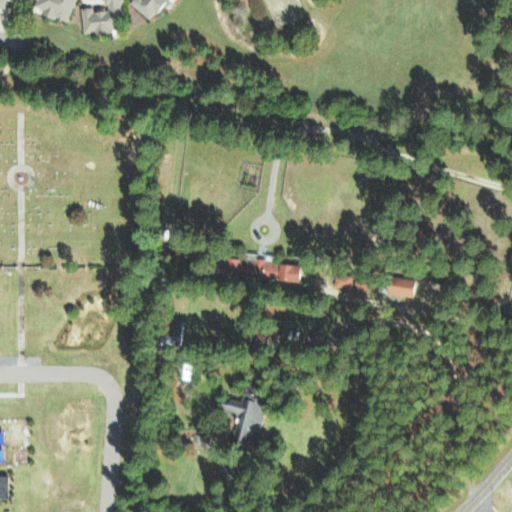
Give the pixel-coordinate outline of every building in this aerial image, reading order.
[(31,0),(30,4),(40,8),(39,13),(64,22),(72,0),(31,0)] [(101,0),(103,10),(91,11),(90,6),(79,7),(81,34),(111,31),(109,17),(120,17),(118,0),(101,0)] [(150,19),(162,0),(132,0),(129,5),(150,19)] [(222,257),(221,274),(254,276),(254,278),(295,281),(296,265),(271,263),(271,255),(263,254),(262,260),(222,257)] [(332,287),(349,287),(349,275),(333,275),(332,287)] [(412,297),(415,279),(385,275),(384,287),(378,286),(377,292),(412,297)] [(182,322),(159,319),(157,344),(180,346),(182,322)] [(229,440),(251,446),(265,398),(241,391),(238,401),(221,396),(216,412),(236,417),(229,440)]
